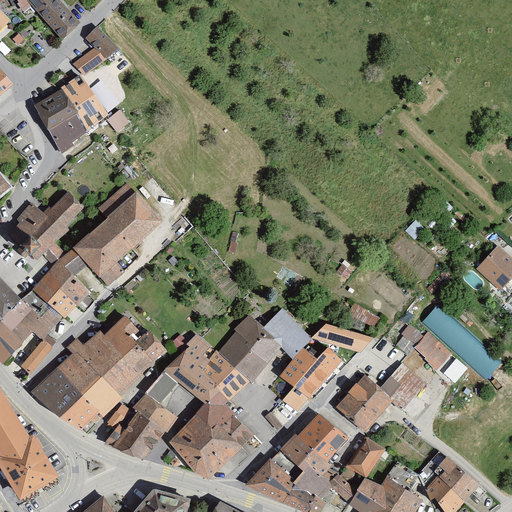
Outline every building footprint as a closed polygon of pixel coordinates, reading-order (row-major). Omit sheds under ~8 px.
[(34,0),(19,0),(25,12),(36,2),(34,0)] [(34,0),(36,2),(37,3),(36,6),(66,39),(84,21),(63,0),(34,0)] [(0,31),(10,22),(0,11),(0,31)] [(118,49),(98,28),(88,38),(106,57),(118,49)] [(107,58),(96,48),(75,64),(85,74),(107,58)] [(14,84),(0,68),(0,96),(0,97),(14,84)] [(82,75),(64,88),(89,130),(112,114),(82,75)] [(105,78),(95,84),(110,110),(119,104),(105,78)] [(64,88),(37,105),(63,152),(91,134),(89,130),(64,88)] [(121,108),(109,118),(119,131),(131,121),(121,108)] [(0,198),(13,188),(0,171),(0,198)] [(28,239),(25,242),(39,257),(45,252),(55,261),(67,249),(58,240),(92,208),(73,188),(46,213),(36,202),(21,216),(24,219),(17,226),(28,239)] [(141,189),(76,246),(91,264),(107,282),(125,266),(120,261),(167,220),(141,189)] [(91,264),(76,246),(58,261),(77,273),(91,264)] [(511,282),(511,261),(496,249),(480,269),(506,290),(511,282)] [(77,273),(58,261),(34,289),(55,306),(65,314),(69,318),(97,290),(77,273)] [(44,316),(2,274),(0,275),(0,312),(4,317),(0,321),(0,350),(6,358),(32,330),(37,335),(16,365),(23,369),(47,339),(65,314),(55,306),(44,316)] [(351,313),(376,327),(382,316),(356,303),(351,313)] [(505,363),(441,306),(423,326),(487,383),(505,363)] [(276,317),(266,326),(285,344),(282,347),(294,357),(305,345),(312,336),(285,308),(276,317)] [(236,328),(239,331),(270,360),(282,347),(285,344),(266,326),(252,313),(236,328)] [(115,329),(108,335),(141,372),(170,349),(155,333),(141,341),(136,335),(144,328),(131,315),(115,329)] [(371,337),(327,324),(315,336),(361,350),(371,337)] [(397,341),(404,347),(411,340),(416,345),(425,336),(413,325),(397,341)] [(69,346),(72,350),(118,396),(141,372),(108,335),(103,329),(85,343),(79,336),(69,346)] [(239,331),(221,351),(253,381),(270,360),(239,331)] [(214,346),(198,333),(180,355),(169,368),(182,381),(209,402),(229,403),(253,381),(221,351),(213,359),(208,354),(214,346)] [(174,342),(183,349),(190,341),(182,333),(174,342)] [(453,357),(426,334),(413,351),(439,373),(453,357)] [(321,356),(305,345),(294,357),(282,376),(297,386),(312,396),(342,360),(328,347),(321,356)] [(72,350),(58,365),(104,411),(107,415),(124,401),(118,396),(72,350)] [(458,357),(445,372),(456,381),(469,367),(458,357)] [(406,362),(384,386),(396,398),(399,394),(415,408),(433,384),(406,362)] [(58,365),(30,389),(85,427),(104,411),(58,365)] [(169,368),(147,394),(159,404),(182,381),(169,368)] [(370,373),(339,406),(365,430),(396,398),(384,386),(370,373)] [(2,384),(0,384),(0,448),(1,450),(0,451),(0,459),(21,495),(62,472),(45,444),(39,433),(33,436),(2,384)] [(300,410),(312,396),(297,386),(285,400),(300,410)] [(147,394),(135,407),(165,430),(176,417),(159,404),(147,394)] [(229,403),(209,402),(173,441),(198,470),(211,476),(257,434),(229,403)] [(118,428),(107,443),(146,459),(165,430),(135,407),(124,407),(112,423),(118,428)] [(350,436),(321,412),(301,434),(330,459),(350,436)] [(330,459),(301,434),(298,432),(282,447),(284,449),(308,469),(314,463),(326,474),(332,468),(335,464),(330,459)] [(383,448),(366,438),(349,465),(366,476),(383,448)] [(284,449),(249,484),(286,501),(297,483),(308,469),(284,449)] [(479,483),(447,456),(435,471),(465,499),(479,483)] [(314,463),(308,469),(297,483),(320,498),(332,485),(349,501),(362,479),(347,468),(342,475),(332,468),(326,474),(314,463)] [(453,511),(465,499),(435,471),(424,483),(431,498),(435,494),(448,511),(453,511)] [(412,511),(421,500),(388,477),(383,486),(366,478),(351,503),(366,511),(412,511)] [(297,483),(286,501),(311,511),(320,511),(325,502),(320,498),(297,483)] [(154,490),(136,511),(187,511),(191,500),(154,490)] [(118,511),(107,495),(86,511),(118,511)] [(239,511),(220,502),(214,511),(239,511)]
